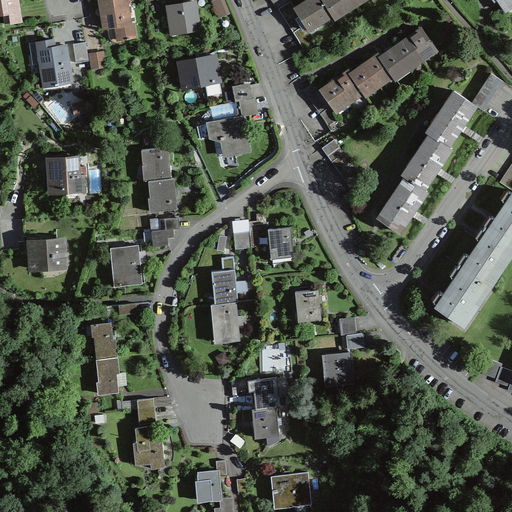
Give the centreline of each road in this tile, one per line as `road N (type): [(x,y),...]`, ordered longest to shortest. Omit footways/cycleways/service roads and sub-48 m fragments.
road 1 (residential): [(305,165),(240,200),(171,270),(163,315),(171,364),(179,385),(217,425)]
road 2 (residential): [(511,116),(410,263),(372,292)]
road 3 (residential): [(372,292),(439,367),(511,420)]
road 4 (residential): [(243,0),(305,165)]
road 5 (residential): [(305,165),(372,292)]
